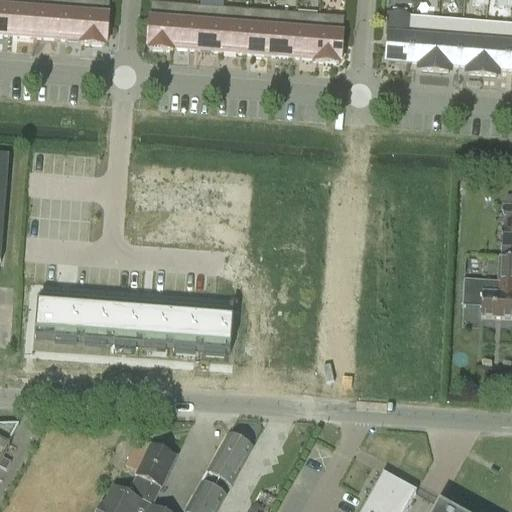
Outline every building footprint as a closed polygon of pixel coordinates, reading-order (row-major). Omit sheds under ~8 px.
[(0,0),(0,38),(9,39),(11,0),(0,0)] [(35,0),(11,0),(9,39),(33,41),(35,0)] [(35,0),(33,41),(56,43),(59,0),(35,0)] [(83,2),(63,0),(59,0),(56,43),(80,45),(83,2)] [(473,0),(473,7),(488,8),(488,0),(473,0)] [(511,10),(511,0),(497,0),(497,9),(511,10)] [(106,4),(83,2),(80,45),(81,45),(80,47),(102,49),(103,46),(104,47),(108,4),(107,3),(106,4)] [(172,54),(176,7),(152,5),(151,5),(147,50),(149,50),(149,53),(172,54)] [(176,7),(172,54),(173,54),(173,52),(196,54),(199,9),(176,7)] [(199,9),(196,54),(220,56),(223,11),(199,9)] [(223,11),(220,56),(244,57),(247,12),(223,11)] [(271,14),(247,12),(244,57),(268,59),(271,14)] [(271,14),(268,59),(292,61),(295,16),(271,14)] [(295,16),(292,61),(315,63),(315,65),(316,65),(319,18),(295,16)] [(319,18),(316,65),(338,67),(339,65),(340,65),(344,19),(343,19),(343,20),(319,18)] [(411,65),(414,20),(390,18),(386,63),(411,65)] [(414,20),(411,65),(421,66),(420,74),(434,75),(439,22),(414,20)] [(463,24),(439,22),(434,75),(448,76),(449,68),(459,69),(463,24)] [(463,24),(459,69),(469,69),(468,78),(482,79),(486,26),(463,24)] [(486,26),(482,79),(496,80),(497,72),(507,72),(510,27),(486,26)] [(0,265),(1,265),(9,159),(0,158),(0,265)] [(500,259),(511,259),(511,198),(506,198),(506,209),(503,209),(501,249),(500,259)] [(511,322),(511,259),(500,259),(499,259),(498,286),(463,284),(462,309),(481,310),(481,321),(511,322)] [(39,301),(36,341),(230,357),(233,316),(39,301)] [(489,388),(489,396),(502,396),(502,388),(489,388)] [(0,470),(7,474),(11,466),(4,461),(10,449),(8,448),(19,428),(0,428),(0,470)] [(246,447),(245,444),(238,440),(236,441),(229,438),(195,499),(188,511),(216,511),(217,511),(223,499),(213,493),(219,482),(231,489),(253,451),(246,447)] [(156,511),(153,510),(176,460),(151,448),(151,449),(138,443),(125,470),(138,475),(128,498),(113,491),(102,511),(156,511)] [(406,511),(416,495),(382,476),(362,511),(447,511),(439,507),(435,511),(406,511)]
